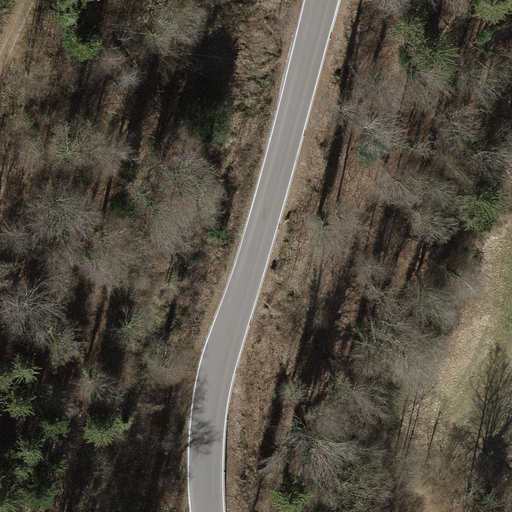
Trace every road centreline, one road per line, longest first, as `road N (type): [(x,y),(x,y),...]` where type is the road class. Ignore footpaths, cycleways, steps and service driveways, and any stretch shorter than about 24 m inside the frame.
road 1 (tertiary): [(317,0),(261,223),(211,378),(206,511)]
road 2 (track): [(59,0),(0,142)]
